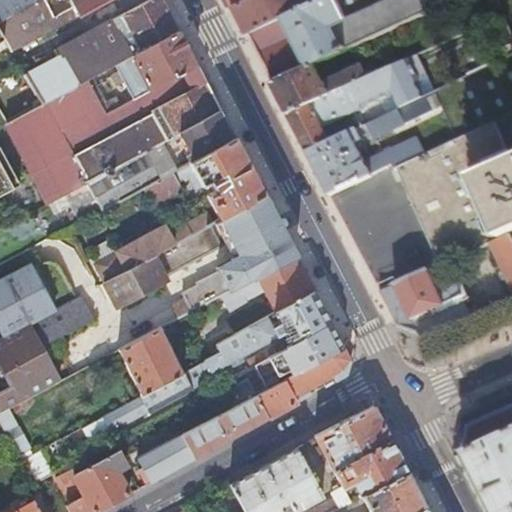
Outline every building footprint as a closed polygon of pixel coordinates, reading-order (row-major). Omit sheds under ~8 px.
[(0,0),(0,20),(31,0),(0,0)] [(31,0),(0,20),(0,31),(3,37),(12,52),(105,0),(136,0),(139,4),(146,0),(31,0)] [(114,65),(178,30),(168,10),(162,0),(146,0),(139,4),(102,24),(57,49),(62,57),(78,85),(93,77),(114,65)] [(243,26),(248,34),(311,5),(308,0),(229,0),(236,12),(243,26)] [(342,51),(441,6),(438,0),(387,0),(343,20),(334,0),(322,0),(311,5),(248,34),(266,70),(272,83),(315,63),(342,51)] [(334,0),(343,20),(387,0),(334,0)] [(133,99),(196,64),(188,49),(181,35),(178,30),(114,65),(133,99)] [(442,60),(436,46),(368,77),(289,114),(294,125),(306,147),(309,152),(331,141),(324,127),(421,79),(418,72),(442,60)] [(43,104),(78,85),(62,57),(26,77),(43,104)] [(289,114),(368,77),(361,63),(330,78),(329,80),(330,83),(326,85),(315,63),(272,83),(275,88),(289,114)] [(85,184),(220,110),(212,96),(199,71),(196,64),(133,99),(112,111),(93,77),(78,85),(43,104),(5,125),(47,205),(85,184)] [(406,123),(399,109),(366,125),(373,139),(406,123)] [(141,188),(234,138),(227,123),(220,110),(85,184),(100,210),(141,188)] [(489,241),(495,238),(469,179),(511,159),(511,152),(497,119),(425,152),(396,165),(414,206),(440,263),(446,261),(489,241)] [(373,139),(366,125),(357,129),(362,140),(373,139)] [(396,165),(425,152),(418,137),(365,162),(355,143),(362,140),(357,129),(331,141),(309,152),(311,156),(315,165),(329,193),(338,188),(391,162),(393,167),(396,165)] [(234,138),(141,188),(152,208),(178,193),(178,189),(174,181),(188,174),(195,187),(201,184),(201,185),(208,181),(211,187),(204,190),(219,219),(263,194),(256,180),(249,166),(240,149),(234,138)] [(0,194),(19,184),(0,149),(0,194)] [(510,232),(511,230),(511,159),(469,179),(495,238),(510,232)] [(100,283),(99,284),(113,309),(167,281),(164,277),(208,252),(230,241),(238,257),(232,260),(233,261),(224,265),(225,266),(184,288),(195,308),(211,299),(295,255),(287,240),(279,225),(263,194),(219,219),(212,222),(188,235),(100,283)] [(207,214),(184,227),(188,235),(212,222),(207,214)] [(100,283),(188,235),(184,227),(167,235),(162,225),(90,264),(100,283)] [(495,238),(489,241),(511,289),(511,236),(510,232),(495,238)] [(275,313),(314,291),(309,283),(304,273),(298,262),(295,255),(211,299),(219,314),(228,309),(229,311),(247,301),(246,300),(263,290),(275,313)] [(446,261),(440,263),(380,290),(391,312),(398,325),(410,329),(424,335),(470,315),(446,261)] [(0,281),(0,324),(6,335),(45,313),(21,269),(0,281)] [(291,343),(330,322),(321,305),(314,291),(275,313),(217,345),(217,346),(220,352),(213,356),(200,363),(204,369),(208,367),(211,372),(285,331),(291,343)] [(0,337),(0,411),(58,380),(39,347),(90,319),(77,296),(45,313),(6,335),(0,337)] [(289,367),(293,374),(342,346),(334,331),(330,322),(291,343),(286,346),(286,347),(276,352),(250,367),(192,398),(198,408),(241,384),(245,391),(289,367)] [(142,395),(182,373),(159,327),(118,349),(142,395)] [(210,350),(213,356),(220,352),(217,346),(210,350)] [(285,379),(255,395),(267,417),(283,409),(311,393),(308,388),(323,380),(326,385),(346,374),(347,365),(348,358),(342,346),(293,374),(285,378),(285,379)] [(247,360),(250,367),(276,352),(274,348),(267,351),(266,349),(247,360)] [(204,369),(200,363),(182,373),(142,395),(104,415),(112,431),(158,406),(159,408),(200,386),(197,380),(211,372),(208,367),(204,369)] [(267,417),(255,395),(180,435),(193,457),(193,458),(230,438),(267,417)] [(463,451),(463,452),(511,427),(511,404),(508,407),(468,424),(466,435),(463,451)] [(362,496),(408,472),(395,447),(381,422),(372,405),(314,435),(315,437),(333,469),(334,471),(335,470),(344,487),(354,482),(362,496)] [(511,511),(511,427),(463,452),(494,511),(511,511)] [(193,457),(180,435),(137,458),(148,477),(142,481),(145,484),(193,457)] [(324,496),(297,447),(265,465),(230,484),(246,511),(284,511),(281,506),(287,503),(289,508),(293,506),(296,511),(324,496)] [(94,511),(129,493),(116,469),(125,464),(117,449),(72,474),(83,495),(64,505),(68,511),(94,511)] [(23,457),(32,478),(46,472),(37,451),(23,457)] [(414,511),(425,506),(419,493),(411,479),(408,472),(362,496),(370,511),(414,511)] [(332,511),(352,502),(344,487),(332,492),(334,496),(305,511),(332,511)] [(39,511),(33,500),(11,511),(39,511)]
